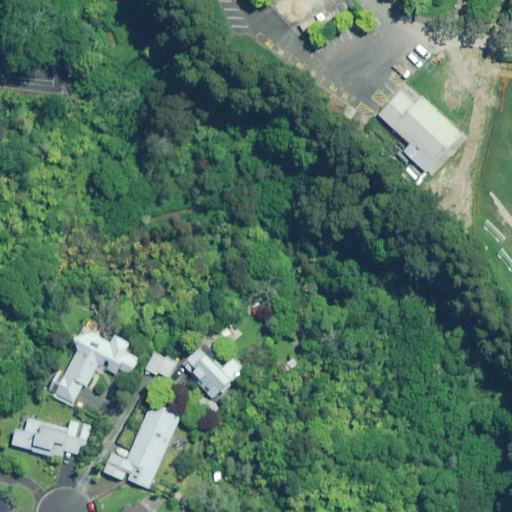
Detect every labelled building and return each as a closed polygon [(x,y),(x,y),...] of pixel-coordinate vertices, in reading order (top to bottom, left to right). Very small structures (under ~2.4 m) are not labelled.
[(465,135),(409,86),(381,117),(437,166),(465,135)] [(105,346),(100,330),(75,338),(78,351),(65,375),(58,371),(47,393),(72,407),(83,385),(87,387),(98,366),(116,375),(118,371),(130,377),(140,359),(125,352),(130,344),(114,335),(110,344),(105,346)] [(234,340),(224,331),(207,349),(217,358),(234,340)] [(222,370),(201,349),(184,366),(216,397),(243,370),(233,359),(222,370)] [(177,363),(157,351),(146,370),(166,382),(177,363)] [(220,410),(207,398),(199,406),(213,419),(220,410)] [(179,421),(150,409),(127,461),(112,455),(104,473),(120,480),(121,477),(148,489),(179,421)] [(83,457),(92,427),(71,421),(68,430),(29,419),(25,432),(16,430),(12,445),(34,452),(33,455),(59,463),(63,451),(68,453),(83,457)] [(149,511),(133,499),(122,511),(149,511)] [(0,511),(9,511),(10,511),(0,500),(0,511)]
